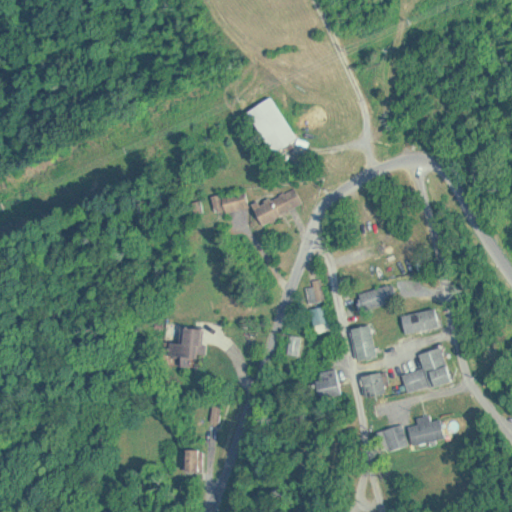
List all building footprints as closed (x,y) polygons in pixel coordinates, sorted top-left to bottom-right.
[(253,109),(276,151),(301,138),(277,95),(253,109)] [(267,223),(308,202),(299,185),(258,206),(267,223)] [(253,206),(250,190),(225,194),(228,210),(253,206)] [(380,277),(417,268),(415,259),(378,268),(380,277)] [(311,286),(316,303),(330,298),(325,282),(311,286)] [(362,291),(365,308),(402,301),(398,284),(362,291)] [(337,328),(331,303),(316,307),(322,332),(337,328)] [(445,326),(441,307),(406,314),(410,333),(445,326)] [(364,360),(383,356),(375,323),(356,327),(364,360)] [(188,352),(188,365),(203,365),(203,356),(211,356),(211,326),(189,326),(189,338),(177,338),(177,352),(188,352)] [(407,373),(413,392),(456,380),(446,346),(424,352),(428,367),(407,373)] [(321,373),(327,398),(348,393),(341,368),(321,373)] [(371,395),(391,393),(388,371),(368,374),(371,395)] [(451,437),(446,418),(437,420),(435,414),(422,417),(424,423),(414,426),(419,445),(451,437)] [(387,452),(414,444),(408,423),(381,431),(387,452)] [(192,469),(207,469),(207,448),(192,448),(192,469)]
